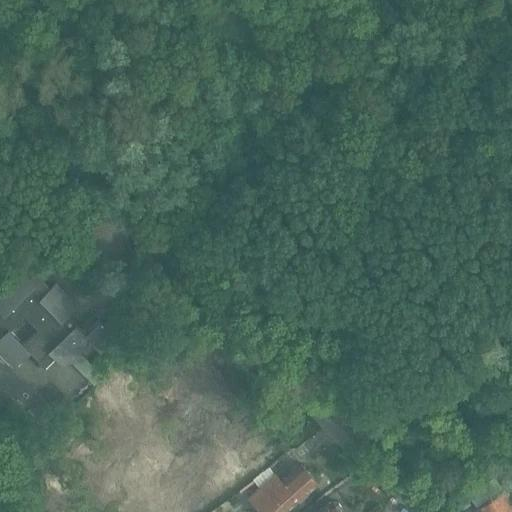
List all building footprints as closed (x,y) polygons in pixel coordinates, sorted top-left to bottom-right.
[(78,239),(96,221),(76,202),(59,220),(78,239)] [(35,273),(30,278),(20,268),(0,286),(0,332),(2,335),(0,337),(0,353),(13,367),(28,353),(43,368),(53,357),(64,368),(90,342),(100,353),(117,336),(100,320),(85,336),(66,316),(76,305),(55,283),(50,288),(35,273)] [(274,474),(249,496),(260,508),(263,511),(278,511),(284,507),(287,509),(317,482),(301,464),(281,482),(274,474)] [(503,489),(476,507),(478,511),(479,511),(511,511),(511,502),(510,499),(511,497),(511,483),(503,489)] [(340,511),(332,500),(317,511),(340,511)]
